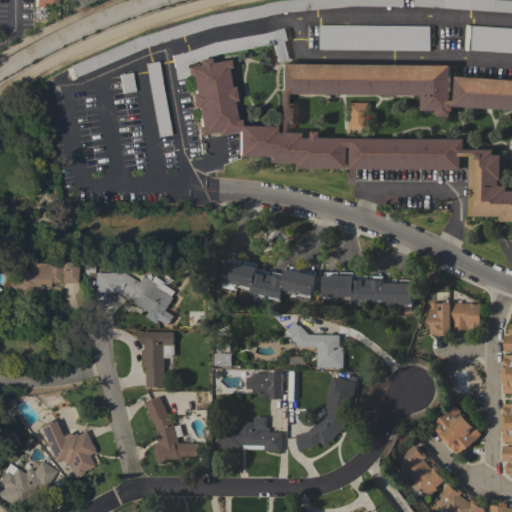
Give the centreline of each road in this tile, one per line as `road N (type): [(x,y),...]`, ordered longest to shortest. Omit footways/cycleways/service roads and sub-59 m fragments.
road 1 (residential): [(92,511),(135,485),(332,484),(361,466),(411,393)]
road 2 (residential): [(184,45),(313,19),(511,21)]
road 3 (residential): [(203,191),(375,224),(511,285)]
road 4 (residential): [(510,285),(495,327),(489,486)]
road 5 (residential): [(184,45),(97,77),(117,186)]
road 6 (residential): [(95,332),(135,485)]
